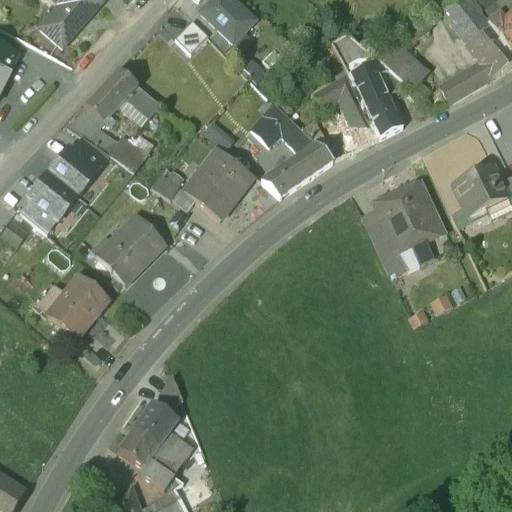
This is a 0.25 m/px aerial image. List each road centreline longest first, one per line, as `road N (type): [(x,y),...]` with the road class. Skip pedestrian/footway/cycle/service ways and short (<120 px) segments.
road 1 (residential): [(37,511),(131,371),(259,239),(299,206),(511,88)]
road 2 (residential): [(0,178),(164,0)]
